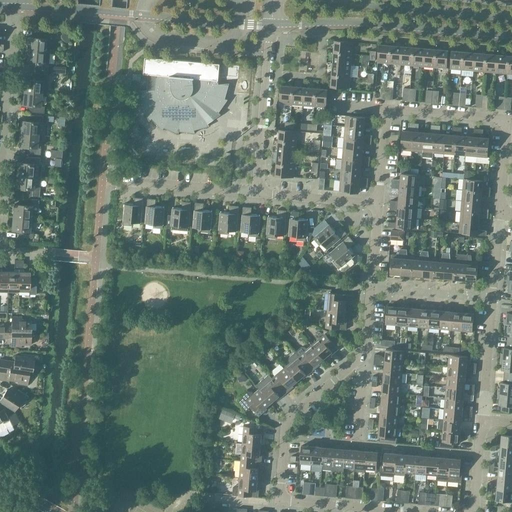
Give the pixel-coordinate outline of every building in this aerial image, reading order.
[(28,44),(27,51),(45,52),(46,39),(50,40),(51,33),(38,32),(38,39),(26,38),(26,43),(28,44)] [(335,41),(334,53),(352,54),(353,43),(335,41)] [(389,64),(391,46),(379,45),(378,63),(389,64)] [(391,46),(389,64),(401,65),(402,47),(391,46)] [(402,47),(401,65),(412,66),(414,48),(402,47)] [(425,49),(414,48),(412,66),(423,67),(425,49)] [(425,49),(423,67),(435,68),(436,50),(425,49)] [(436,50),(435,68),(446,69),(448,51),(436,50)] [(45,52),(27,51),(27,58),(25,57),(24,63),(36,64),(35,71),(48,72),(49,53),(45,52)] [(462,70),(464,52),(452,51),(450,69),(462,70)] [(462,70),(473,71),(475,53),(464,52),(462,70)] [(334,53),(333,64),(351,66),(352,54),(334,53)] [(475,53),(473,71),(485,72),(486,54),(475,53)] [(485,72),(496,73),(498,55),(486,54),(485,72)] [(509,56),(498,55),(496,73),(508,74),(509,56)] [(147,91),(139,92),(140,108),(143,107),(150,122),(152,120),(163,131),(164,128),(179,135),(179,132),(195,133),(194,131),(210,126),(208,124),(213,120),(221,115),(219,113),(228,100),(225,99),(229,84),(219,85),(218,81),(219,77),(220,64),(145,58),(143,75),(146,75),(149,75),(147,91)] [(220,64),(219,77),(239,79),(237,94),(249,95),(252,95),(255,70),(240,68),(240,63),(220,62),(220,64)] [(333,64),(332,75),(350,77),(351,66),(333,64)] [(24,92),(41,94),(47,94),(49,82),(47,82),(47,75),(35,74),(34,80),(25,80),(24,92)] [(350,77),(332,75),(331,87),(349,89),(350,77)] [(280,104),(292,105),(293,87),(281,86),(280,104)] [(292,105),(303,106),(305,88),(293,87),(292,105)] [(303,106),(315,107),(316,89),(305,88),(303,106)] [(316,89),(315,107),(326,108),(328,90),(316,89)] [(41,94),(24,92),(23,99),(21,99),(20,105),(32,106),(31,112),(44,114),(44,107),(40,107),(41,94)] [(20,134),(38,136),(44,136),(45,123),(43,123),(44,117),(31,116),(31,122),(21,121),(19,121),(19,127),(21,127),(20,134)] [(346,116),(345,127),(364,129),(365,122),(373,123),(374,118),(346,116)] [(401,150),(412,151),(414,124),(410,123),(409,132),(402,131),(401,150)] [(412,151),(423,152),(424,133),(418,133),(419,124),(414,124),(412,151)] [(423,152),(433,153),(436,126),(431,125),(430,134),(424,133),(423,152)] [(433,153),(444,154),(446,135),(439,135),(440,126),(436,126),(433,153)] [(345,127),(344,138),(372,140),(372,136),(364,135),(364,129),(345,127)] [(444,154),(455,155),(457,128),(453,127),(452,136),(446,135),(444,154)] [(455,155),(466,156),(467,137),(461,136),(462,128),(457,128),(455,155)] [(466,156),(476,157),(479,129),(475,129),(475,138),(467,137),(466,156)] [(479,129),(476,157),(488,158),(489,139),(483,138),(483,130),(479,129)] [(280,130),(279,142),(297,143),(298,132),(280,130)] [(38,136),(20,134),(19,147),(28,148),(28,154),(40,155),(41,149),(37,148),(38,136)] [(344,138),(343,148),(362,150),(363,144),(371,145),(372,140),(344,138)] [(279,142),(278,153),(296,155),(297,143),(279,142)] [(343,148),(342,159),(370,162),(370,157),(362,156),(362,150),(343,148)] [(278,153),(277,164),(295,166),(296,155),(278,153)] [(17,169),(17,176),(40,178),(41,165),(39,165),(40,158),(28,157),(27,164),(15,163),(15,169),(17,169)] [(342,159),(341,170),(360,172),(361,165),(369,166),(370,162),(342,159)] [(295,166),(277,164),(276,176),(294,178),(295,166)] [(341,170),(340,181),(368,183),(368,179),(360,178),(360,172),(341,170)] [(392,180),(392,184),(419,186),(420,175),(401,174),(401,180),(392,180)] [(40,178),(17,176),(16,183),(14,182),(13,188),(25,190),(24,196),(39,197),(40,178)] [(464,179),(463,190),(490,193),(491,188),(482,187),(483,181),(464,179)] [(368,183),(340,181),(340,192),(358,194),(359,187),(367,188),(368,183)] [(400,189),(400,196),(419,197),(419,186),(392,184),(392,189),(400,189)] [(463,190),(462,201),(481,203),(481,196),(490,197),(490,193),(463,190)] [(418,208),(419,197),(400,196),(399,202),(391,201),(390,206),(418,208)] [(123,226),(132,226),(132,223),(141,224),(143,199),(135,198),(134,204),(125,203),(123,226)] [(13,218),(31,219),(35,219),(36,207),(38,207),(38,200),(24,199),(23,206),(14,205),(13,218)] [(146,224),(154,225),(154,228),(163,229),(165,207),(155,206),(156,200),(148,199),(146,224)] [(461,212),(488,214),(489,210),(480,209),(481,203),(462,201),(461,212)] [(191,203),(183,202),(182,208),(173,208),(172,216),(168,216),(167,229),(171,229),(171,230),(180,231),(188,231),(189,228),(191,203)] [(203,210),(204,204),(195,203),(193,228),(202,229),(201,232),(210,233),(212,211),(203,210)] [(219,234),(228,235),(228,231),(236,232),(239,207),(230,206),(230,213),(221,212),(219,234)] [(417,219),(418,208),(390,206),(390,210),(398,211),(398,217),(417,219)] [(249,237),(258,237),(260,215),(251,214),(252,208),(243,207),(241,232),(249,233),(249,237)] [(278,210),(278,217),(268,216),(267,238),(276,239),(276,235),(284,236),(286,211),(278,210)] [(297,237),(297,241),(309,242),(314,229),(307,228),(308,219),(299,219),(299,212),(291,211),(289,236),(297,237)] [(488,214),(461,212),(460,222),(479,224),(480,218),(488,219),(488,214)] [(417,219),(398,217),(397,223),(389,223),(388,227),(416,230),(417,219)] [(15,231),(21,231),(21,238),(27,238),(33,239),(34,232),(29,232),(31,219),(13,218),(12,224),(10,224),(9,230),(12,231),(15,231)] [(479,224),(460,222),(459,234),(486,236),(487,231),(478,230),(479,224)] [(331,224),(313,239),(319,246),(322,243),(327,250),(347,234),(341,227),(336,231),(331,224)] [(405,232),(391,231),(391,240),(404,241),(405,232)] [(330,253),(336,260),(333,262),(339,269),(356,255),(350,248),(355,244),(350,237),(330,253)] [(401,275),(403,250),(400,249),(398,255),(392,255),(390,274),(401,275)] [(412,276),(414,257),(407,256),(407,250),(403,250),(401,275),(412,276)] [(423,277),(425,251),(422,251),(420,257),(414,257),(412,276),(423,277)] [(423,277),(433,278),(435,259),(429,258),(428,252),(425,251),(423,277)] [(433,278),(444,278),(446,253),(443,253),(441,259),(435,259),(433,278)] [(444,278),(455,279),(457,260),(450,260),(450,254),(446,253),(444,278)] [(455,279),(466,280),(468,255),(465,255),(463,261),(457,260),(455,279)] [(468,255),(466,280),(477,281),(478,262),(472,262),(471,255),(468,255)] [(2,260),(0,260),(0,292),(8,293),(8,272),(2,272),(2,260)] [(18,293),(19,261),(15,260),(14,272),(8,272),(8,293),(18,293)] [(29,293),(29,295),(36,295),(36,279),(30,278),(30,272),(23,272),(24,260),(19,260),(19,261),(18,293),(29,293)] [(329,293),(327,311),(346,313),(346,304),(349,304),(350,295),(329,293)] [(385,325),(397,326),(398,308),(387,307),(385,325)] [(397,326),(407,327),(409,309),(398,308),(397,326)] [(420,309),(409,309),(407,327),(418,328),(420,309)] [(418,328),(429,329),(430,310),(420,309),(418,328)] [(429,329),(440,329),(441,311),(430,310),(429,329)] [(456,313),(452,312),(450,330),(461,331),(463,313),(463,310),(456,310),(456,313)] [(346,313),(327,311),(326,328),(346,330),(347,321),(345,321),(346,313)] [(452,312),(441,311),(440,329),(450,330),(452,312)] [(474,314),(463,313),(461,331),(472,332),(474,314)] [(0,332),(31,333),(31,320),(22,320),(22,318),(12,318),(11,327),(9,327),(9,326),(0,325),(0,332)] [(510,336),(510,342),(511,342),(511,325),(504,324),(503,330),(506,330),(505,336),(510,336)] [(31,333),(0,332),(0,338),(8,339),(8,338),(11,338),(11,347),(21,347),(21,345),(31,345),(31,333)] [(339,350),(325,334),(312,345),(324,359),(330,354),(332,356),(339,350)] [(501,353),(501,359),(511,360),(511,342),(510,342),(509,348),(504,348),(504,354),(501,353)] [(324,359),(312,345),(307,350),(305,348),(302,347),(295,353),(312,372),(319,367),(317,365),(324,359)] [(385,359),(385,361),(403,362),(404,351),(386,350),(385,359)] [(291,363),(285,368),(297,382),(304,376),(305,378),(312,372),(295,353),(289,358),(289,361),(291,363)] [(0,360),(0,366),(30,371),(33,372),(35,357),(25,355),(24,358),(15,356),(14,362),(0,360)] [(448,366),(466,368),(467,357),(449,355),(448,366)] [(511,360),(501,359),(500,365),(503,365),(502,371),(507,371),(507,377),(511,377),(511,360)] [(385,363),(384,372),(402,373),(403,362),(385,361),(385,363)] [(466,368),(466,370),(471,374),(476,374),(477,364),(472,363),(471,368),(466,368)] [(0,366),(0,372),(6,374),(7,373),(9,374),(8,380),(18,382),(17,384),(28,386),(30,371),(0,366)] [(448,366),(447,377),(465,379),(466,370),(466,368),(448,366)] [(285,368),(272,379),(286,394),(292,389),(291,387),(297,382),(285,368)] [(384,372),(383,382),(401,384),(402,373),(384,372)] [(447,377),(446,388),(464,389),(465,379),(447,377)] [(498,388),(498,394),(511,394),(511,377),(507,377),(506,383),(501,382),(501,388),(498,388)] [(259,390),(271,404),(277,398),(279,400),(286,394),(272,379),(259,390)] [(383,382),(382,393),(400,395),(401,384),(383,382)] [(446,388),(445,399),(464,400),(464,392),(464,389),(446,388)] [(7,390),(0,400),(0,401),(14,411),(20,402),(24,404),(28,397),(18,390),(15,395),(7,390)] [(271,404),(259,390),(254,394),(252,392),(249,392),(239,400),(239,403),(246,411),(251,407),(259,417),(266,411),(264,409),(271,404)] [(381,404),(400,405),(400,395),(382,393),(381,404)] [(511,394),(498,394),(497,399),(500,399),(499,405),(504,406),(504,412),(511,412),(511,394)] [(463,411),(463,409),(464,400),(445,399),(444,409),(463,411)] [(399,416),(400,405),(381,404),(380,415),(399,416)] [(444,409),(443,420),(462,422),(463,411),(444,409)] [(0,432),(13,426),(4,410),(0,411),(0,432)] [(223,417),(232,420),(235,414),(225,410),(223,417)] [(14,412),(8,415),(13,425),(19,422),(14,412)] [(399,416),(380,415),(379,425),(398,427),(399,416)] [(438,430),(443,431),(461,433),(462,422),(443,420),(439,420),(438,430)] [(398,427),(379,425),(378,437),(380,437),(397,438),(398,427)] [(244,427),(242,444),(261,446),(261,437),(264,437),(265,428),(244,427)] [(443,431),(442,442),(454,443),(460,444),(461,433),(443,431)] [(501,446),(511,447),(511,436),(502,435),(501,446)] [(242,444),(241,461),(262,463),(262,455),(260,454),(261,446),(242,444)] [(300,464),(311,465),(313,447),(302,446),(300,464)] [(334,449),(332,471),(343,472),(344,468),(345,450),(341,449),(342,447),(335,446),(334,449)] [(500,457),(511,458),(511,447),(501,446),(500,457)] [(311,465),(322,466),(324,448),(313,447),(311,465)] [(322,470),(332,471),(334,449),(324,448),(322,466),(322,470)] [(356,451),(345,450),(344,468),(354,469),(356,451)] [(367,452),(356,451),(354,469),(365,470),(367,452)] [(378,453),(367,452),(365,470),(376,471),(378,453)] [(394,477),(394,472),(396,454),(385,453),(383,467),(380,467),(379,476),(394,477)] [(394,477),(405,478),(405,473),(407,455),(396,454),(394,472),(394,477)] [(405,473),(416,474),(417,456),(407,455),(405,473)] [(416,474),(427,475),(428,457),(417,456),(416,474)] [(427,475),(437,476),(439,458),(428,457),(427,475)] [(499,468),(511,469),(511,458),(500,457),(499,468)] [(437,481),(448,482),(448,477),(450,459),(439,458),(437,476),(437,481)] [(450,459),(448,477),(448,482),(461,483),(462,474),(460,474),(461,460),(450,459)] [(240,472),(239,478),(258,480),(259,471),(261,472),(262,463),(241,461),(235,461),(234,471),(240,472)] [(498,479),(511,480),(511,469),(499,468),(498,479)] [(258,480),(239,478),(239,485),(237,485),(233,488),(233,496),(259,498),(259,489),(257,489),(258,480)] [(511,480),(498,479),(497,490),(511,490),(511,480)] [(353,487),(352,499),(358,499),(363,500),(364,487),(359,487),(353,487)] [(511,490),(497,490),(496,501),(511,502),(511,490)]
